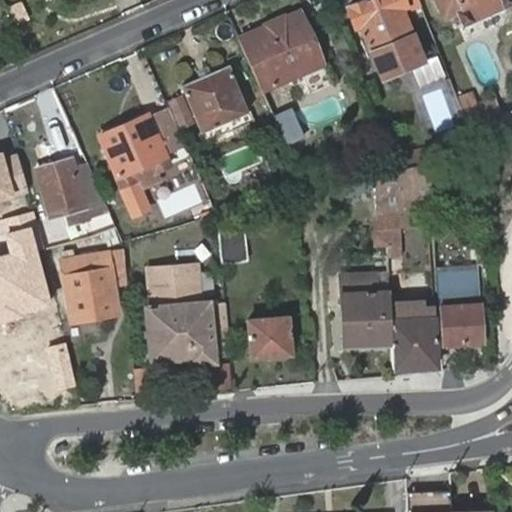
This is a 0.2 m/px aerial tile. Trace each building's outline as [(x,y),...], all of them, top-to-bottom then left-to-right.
[(405,12),(418,6),(416,0),(360,0),(361,1),(348,7),(356,26),(361,25),(382,73),(418,58),(398,10),(403,8),(405,12)] [(511,0),(433,0),(441,17),(452,11),(460,26),(511,2),(511,0)] [(289,26),(303,20),(300,12),(285,18),(289,26)] [(236,39),(259,91),(323,63),(303,20),(289,26),(285,18),(284,15),(264,23),(265,27),(236,39)] [(344,37),(332,42),(338,56),(350,52),(344,37)] [(181,85),(199,131),(246,112),(226,66),(181,85)] [(436,132),(456,125),(442,87),(422,95),(436,132)] [(169,99),(179,125),(191,121),(180,95),(169,99)] [(488,99),(459,111),(467,132),(496,120),(488,99)] [(184,143),(168,107),(98,137),(119,186),(135,179),(139,188),(158,180),(154,171),(171,164),(166,151),(184,143)] [(405,167),(424,162),(421,152),(402,157),(405,167)] [(0,157),(0,194),(21,191),(20,188),(28,186),(24,161),(15,163),(13,155),(0,157)] [(69,159),(51,164),(53,170),(71,166),(69,159)] [(405,167),(396,169),(372,175),(375,216),(435,209),(424,162),(405,167)] [(53,170),(51,164),(34,168),(49,216),(64,212),(68,223),(84,219),(105,213),(109,212),(87,163),(71,166),(53,170)] [(216,212),(221,260),(248,258),(243,206),(216,212)] [(84,219),(90,236),(112,228),(105,213),(84,219)] [(30,227),(3,234),(8,254),(0,255),(0,318),(50,306),(30,227)] [(105,253),(58,262),(71,322),(116,313),(113,295),(100,298),(99,288),(111,286),(105,253)] [(201,263),(146,268),(150,308),(148,308),(151,358),(190,356),(191,360),(211,359),(208,321),(206,303),(205,303),(201,263)] [(434,272),(441,344),(480,341),(473,268),(434,272)] [(365,345),(389,343),(386,303),(385,294),(374,294),(373,276),(336,279),(341,341),(365,339),(365,345)] [(100,298),(113,295),(111,286),(99,288),(100,298)] [(389,343),(391,367),(435,367),(431,306),(419,307),(418,300),(386,303),(389,343)] [(208,321),(227,320),(226,301),(206,303),(208,321)] [(248,321),(251,356),(291,353),(288,317),(248,321)] [(449,511),(448,489),(405,490),(405,511),(449,511)]
